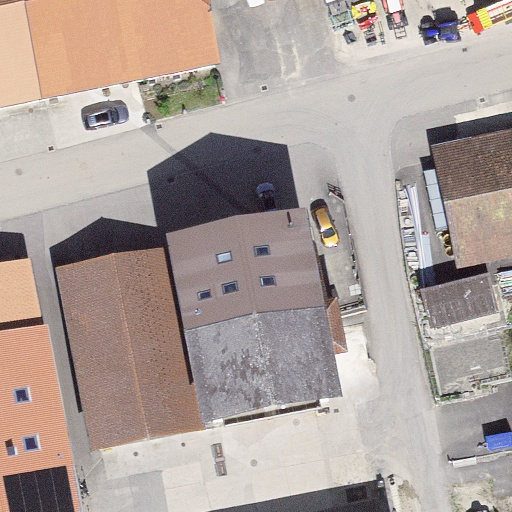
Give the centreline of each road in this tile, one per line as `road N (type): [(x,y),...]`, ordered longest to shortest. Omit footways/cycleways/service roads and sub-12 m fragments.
road 1 (unclassified): [(511,53),(0,185)]
road 2 (track): [(434,511),(390,366),(354,172),(304,110)]
